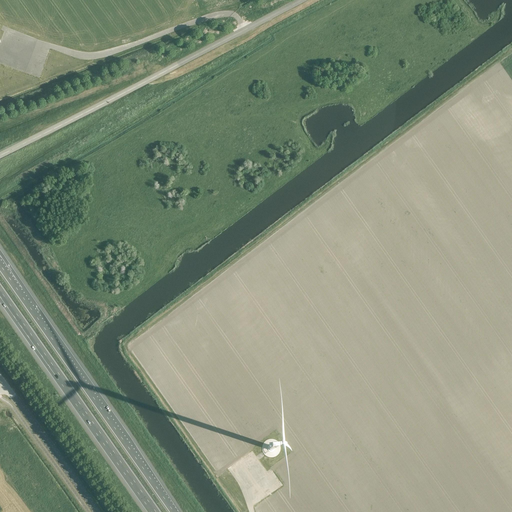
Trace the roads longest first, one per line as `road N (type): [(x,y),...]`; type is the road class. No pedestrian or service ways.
road 1 (unclassified): [(0,155),(300,0)]
road 2 (motorway): [(173,511),(0,261)]
road 3 (motorway): [(0,292),(153,511)]
road 4 (unclassified): [(6,387),(95,511)]
